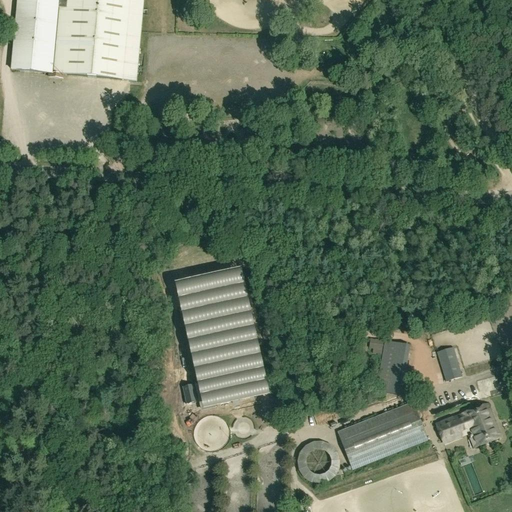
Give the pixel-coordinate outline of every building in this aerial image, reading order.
[(136,82),(143,0),(17,0),(11,70),(136,82)] [(482,184),(488,180),(485,173),(478,176),(482,184)] [(177,247),(199,236),(196,232),(175,243),(177,247)] [(372,354),(381,355),(382,352),(384,342),(371,339),(371,340),(369,349),(371,350),(373,350),(372,354)] [(401,396),(402,395),(410,347),(384,342),(382,352),(381,355),(380,362),(376,391),(400,396),(401,396)] [(446,382),(462,377),(453,349),(437,354),(446,382)] [(193,381),(180,385),(184,401),(197,398),(193,381)] [(353,471),(427,442),(412,404),(338,434),(353,471)] [(500,437),(487,404),(436,424),(443,443),(468,433),(474,447),(500,437)] [(340,469),(341,464),(341,460),(339,456),(337,452),(335,449),(331,446),(328,444),(324,443),(319,443),(315,443),(311,444),(308,446),(304,449),(302,452),(300,456),(298,460),(298,464),(298,468),(299,472),(301,476),(304,479),(307,482),(311,484),(315,485),(319,486),(324,485),(328,484),(331,482),(335,479),(337,476),(339,473),(340,469)]
